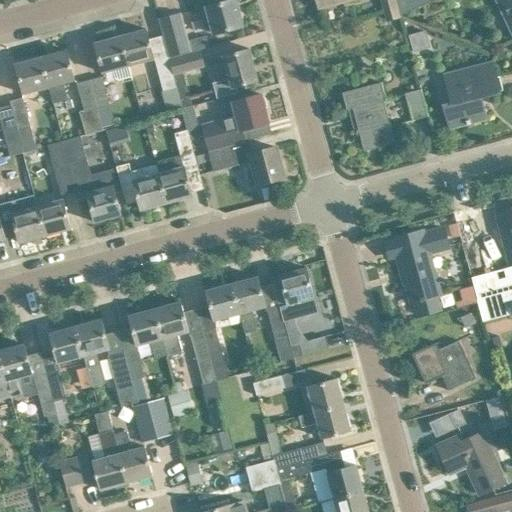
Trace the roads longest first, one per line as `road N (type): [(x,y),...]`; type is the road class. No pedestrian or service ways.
road 1 (residential): [(0,292),(327,208)]
road 2 (residential): [(411,511),(327,208)]
road 3 (residential): [(327,208),(271,0)]
road 4 (residential): [(327,208),(511,159)]
